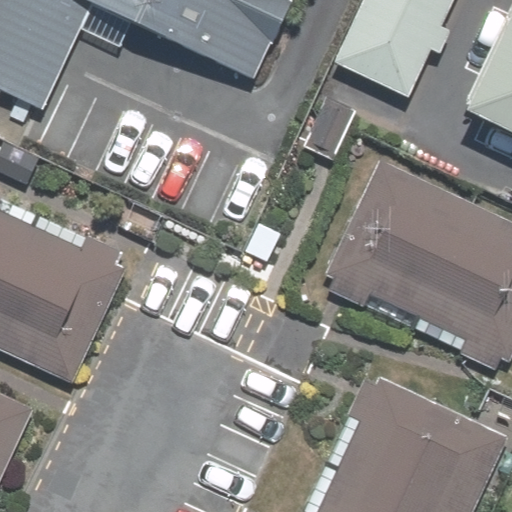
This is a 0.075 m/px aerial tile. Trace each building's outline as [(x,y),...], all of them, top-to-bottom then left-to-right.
[(0,0),(0,88),(45,108),(83,28),(120,44),(132,19),(255,78),(291,0),(0,0)] [(451,0),(354,0),(326,63),(406,99),(451,0)] [(511,0),(451,0),(406,99),(389,138),(511,193),(511,0)] [(511,379),(511,221),(372,159),(313,291),(511,379)] [(0,346),(75,381),(126,267),(120,265),(126,251),(0,192),(0,346)] [(460,511),(493,442),(351,377),(288,511),(460,511)] [(0,488),(39,407),(0,388),(0,488)]
